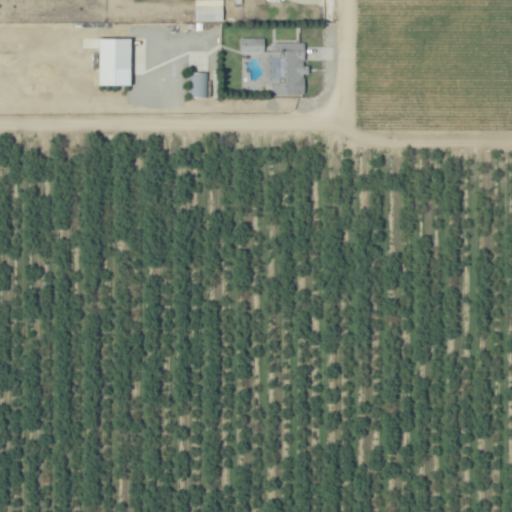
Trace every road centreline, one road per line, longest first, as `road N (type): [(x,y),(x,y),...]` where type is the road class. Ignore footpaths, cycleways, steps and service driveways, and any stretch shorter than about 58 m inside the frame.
road 1 (tertiary): [(511,128),(0,128)]
road 2 (residential): [(344,0),(344,128)]
